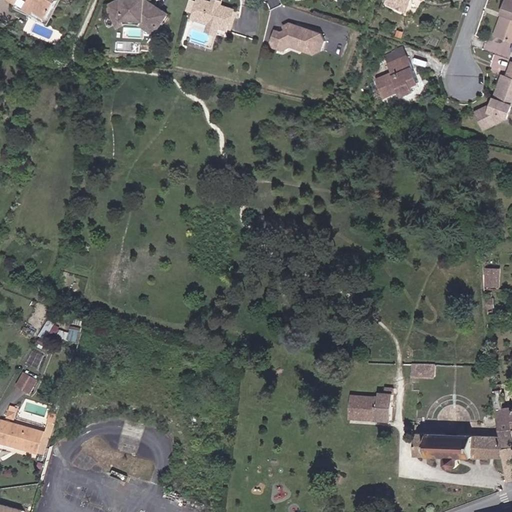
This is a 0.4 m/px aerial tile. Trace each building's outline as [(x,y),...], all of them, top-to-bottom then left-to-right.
[(9,0),(16,4),(17,3),(34,13),(36,10),(47,16),(56,0),(9,0)] [(59,0),(56,0),(47,16),(36,10),(34,13),(17,3),(16,4),(15,6),(48,25),(59,0)] [(149,21),(157,27),(165,15),(142,0),(131,0),(121,0),(107,9),(117,24),(125,20),(149,21)] [(213,5),(212,3),(199,0),(196,0),(192,19),(209,24),(219,26),(228,29),(234,9),(219,5),(217,7),(213,5)] [(407,9),(389,0),(387,4),(405,12),(407,9)] [(388,0),(389,0),(407,9),(410,0),(388,0)] [(511,0),(506,0),(502,14),(505,15),(498,36),(511,41),(511,0)] [(495,35),(498,36),(505,15),(502,14),(495,35)] [(153,33),(157,27),(149,21),(125,20),(117,24),(119,28),(125,24),(142,26),(153,33)] [(321,32),(314,29),(290,22),(274,30),(269,44),(284,51),(290,46),(313,54),(322,51),(325,39),(321,32)] [(219,26),(209,24),(207,30),(217,33),(219,26)] [(391,73),(376,79),(383,97),(399,90),(401,96),(413,91),(411,86),(418,82),(407,55),(387,63),(391,73)] [(511,61),(506,77),(502,76),(494,98),(497,99),(495,104),(492,103),(492,104),(476,112),(485,129),(507,119),(511,105),(511,104),(511,61)] [(54,323),(48,319),(39,336),(46,340),(54,323)] [(437,365),(411,364),(411,375),(437,377),(437,365)] [(505,374),(490,376),(491,386),(511,384),(511,369),(505,370),(505,374)] [(39,380),(24,373),(18,386),(33,393),(39,380)] [(511,384),(491,386),(492,414),(498,438),(501,452),(511,449),(511,411),(511,408),(511,407),(511,384)] [(378,394),(377,398),(350,396),(348,420),(390,423),(392,395),(378,394)] [(11,403),(8,416),(17,418),(20,405),(11,403)] [(42,435),(50,437),(51,437),(55,424),(49,423),(46,433),(3,421),(0,430),(0,441),(37,452),(38,450),(42,435)] [(46,452),(50,437),(42,435),(38,450),(46,452)] [(463,459),(502,460),(501,452),(498,438),(419,436),(418,457),(449,458),(447,461),(447,467),(451,472),(457,472),(459,471),(462,468),(463,459)] [(502,460),(506,481),(511,479),(511,449),(501,452),(502,460)] [(0,511),(22,511),(23,510),(0,503),(0,511)]
